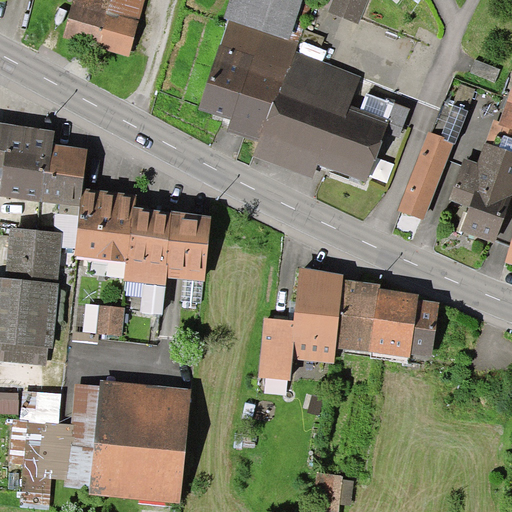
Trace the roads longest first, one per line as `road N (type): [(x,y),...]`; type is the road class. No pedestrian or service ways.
road 1 (tertiary): [(0,56),(297,211),(511,304)]
road 2 (unknown): [(129,124),(171,0)]
